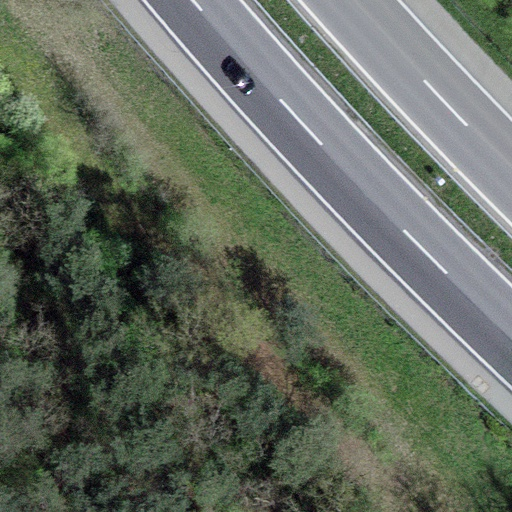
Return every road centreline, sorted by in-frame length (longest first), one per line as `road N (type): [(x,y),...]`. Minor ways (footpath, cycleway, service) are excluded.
road 1 (motorway): [(187,0),(288,115),(511,336)]
road 2 (motorway): [(511,170),(342,0)]
